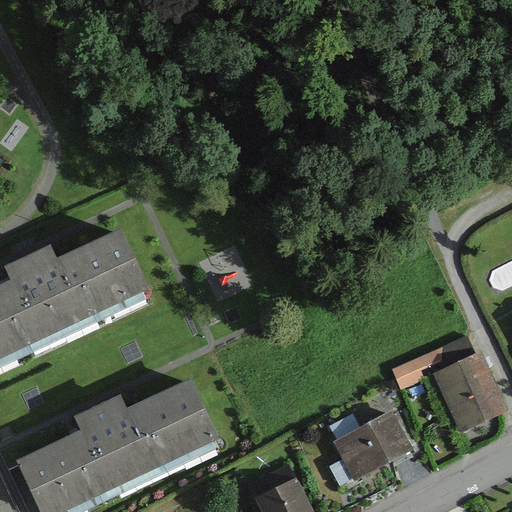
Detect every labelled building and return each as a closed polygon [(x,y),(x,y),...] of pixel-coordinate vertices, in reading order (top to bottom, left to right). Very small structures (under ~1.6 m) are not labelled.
[(0,357),(149,287),(121,229),(58,258),(51,244),(2,267),(9,281),(0,285),(0,357)] [(444,348),(442,369),(433,371),(462,432),(507,410),(479,350),(477,351),(468,335),(444,348)] [(40,511),(62,511),(219,438),(192,380),(128,410),(122,395),(73,418),(80,433),(17,463),(40,511)] [(414,449),(393,409),(334,441),(355,481),(414,449)] [(262,511),(312,511),(288,466),(249,487),(262,511)]
